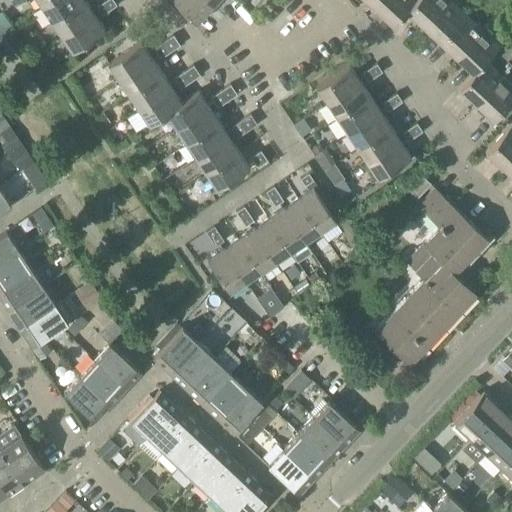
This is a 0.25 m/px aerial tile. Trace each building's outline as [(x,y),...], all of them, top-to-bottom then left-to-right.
[(48,0),(41,5),(51,20),(80,0),(48,0)] [(61,35),(95,12),(86,0),(80,0),(51,20),(61,35)] [(110,8),(103,0),(97,5),(103,13),(110,8)] [(103,0),(110,8),(117,4),(114,0),(103,0)] [(214,4),(208,0),(174,0),(197,22),(214,4)] [(365,0),(375,9),(384,0),(365,0)] [(384,0),(375,9),(393,26),(406,11),(415,0),(384,0)] [(423,26),(447,0),(415,0),(406,11),(423,26)] [(439,42),(466,13),(451,0),(447,0),(423,26),(439,42)] [(95,12),(61,35),(72,51),(105,28),(95,12)] [(456,57),(483,29),(466,13),(439,42),(456,57)] [(483,29),(456,57),(472,73),(473,73),(486,59),(486,60),(500,45),(483,29)] [(163,40),(170,50),(179,44),(172,33),(163,40)] [(118,78),(151,55),(140,40),(107,63),(118,78)] [(170,50),(163,40),(153,47),(160,57),(170,50)] [(128,93),(161,70),(151,55),(118,78),(128,93)] [(503,75),(486,60),(486,59),(473,73),(472,73),(459,87),(476,103),(503,75)] [(183,70),(190,80),(200,73),(193,63),(183,70)] [(370,67),(376,76),(383,71),(377,63),(370,67)] [(327,102),(361,80),(350,64),(317,87),(327,102)] [(376,76),(370,67),(363,72),(369,81),(376,76)] [(138,108),(171,85),(161,70),(128,93),(138,108)] [(190,80),(183,70),(173,76),(180,87),(190,80)] [(511,83),(503,75),(476,103),(493,120),(500,112),(505,117),(511,109),(511,83)] [(361,80),(327,102),(337,117),(371,95),(361,80)] [(220,89),(227,99),(237,92),(230,82),(220,89)] [(171,85),(138,108),(149,124),(165,113),(165,112),(182,100),(181,100),(171,85)] [(175,127),(208,104),(198,89),(181,100),(182,100),(165,112),(165,113),(175,127)] [(227,99),(220,89),(210,96),(217,106),(227,99)] [(390,97),(396,106),(403,101),(398,92),(390,97)] [(347,132),(381,110),(371,95),(337,117),(347,132)] [(396,106),(390,97),(383,102),(389,111),(396,106)] [(208,104),(175,127),(185,142),(219,119),(208,104)] [(357,147),(391,125),(381,110),(347,132),(357,147)] [(240,119),(247,129),(257,122),(250,112),(240,119)] [(304,118),(295,124),(302,136),(311,129),(304,118)] [(219,119),(185,142),(195,157),(229,134),(219,119)] [(247,129),(240,119),(230,125),(237,136),(247,129)] [(410,127),(416,136),(423,131),(418,122),(410,127)] [(503,168),(511,157),(511,123),(485,151),(503,168)] [(368,162),(401,139),(391,125),(357,147),(368,162)] [(416,136),(410,127),(403,132),(409,140),(416,136)] [(14,134),(2,142),(7,150),(19,142),(14,134)] [(229,134),(195,157),(205,172),(239,149),(229,134)] [(401,139),(368,162),(378,178),(412,155),(401,139)] [(319,141),(312,146),(316,152),(323,148),(319,141)] [(21,144),(11,150),(22,166),(32,160),(21,144)] [(261,148),(251,155),(258,165),(268,158),(261,148)] [(239,149),(205,172),(216,187),(250,164),(239,149)] [(511,157),(503,168),(511,176),(511,157)] [(22,166),(21,167),(33,185),(44,178),(32,160),(22,166)] [(334,163),(325,169),(329,175),(338,169),(334,163)] [(301,177),(305,185),(314,179),(309,172),(301,177)] [(419,172),(406,187),(417,198),(431,183),(419,172)] [(271,197),(279,192),(274,185),(266,190),(271,197)] [(298,197),(321,230),(337,220),(314,186),(298,197)] [(477,226),(434,186),(417,205),(439,225),(406,260),(424,277),(375,330),(392,346),(380,359),(398,376),(444,326),(439,322),(455,305),(459,310),(476,291),(454,271),(486,236),(491,241),(495,236),(480,222),(477,226)] [(0,187),(0,210),(10,204),(0,187)] [(279,192),(271,197),(276,205),(284,199),(279,192)] [(321,230),(298,197),(283,207),(306,240),(321,230)] [(241,217),(249,212),(244,204),(236,210),(241,217)] [(42,207),(32,213),(43,229),(53,223),(42,207)] [(306,240),(283,207),(268,217),(291,250),(306,240)] [(249,212),(241,217),(246,225),(254,219),(249,212)] [(291,250),(268,217),(253,227),(276,260),(291,250)] [(346,219),(337,224),(356,253),(365,247),(346,219)] [(211,237),(219,232),(214,224),(206,230),(211,237)] [(276,260),(253,227),(238,237),(261,270),(276,260)] [(0,261),(19,249),(6,230),(0,234),(0,261)] [(219,232),(211,237),(216,245),(224,239),(219,232)] [(261,270),(238,237),(223,247),(246,280),(261,270)] [(246,280),(223,247),(207,257),(230,291),(246,280)] [(0,287),(31,267),(19,249),(0,261),(0,287)] [(31,267),(0,287),(0,296),(8,308),(43,285),(31,267)] [(315,271),(309,276),(313,283),(320,278),(315,271)] [(85,273),(79,277),(82,282),(88,278),(85,273)] [(89,278),(73,289),(86,308),(102,297),(89,278)] [(305,278),(293,286),(299,293),(310,285),(305,278)] [(43,285),(8,308),(20,326),(55,303),(43,285)] [(276,295),(263,305),(269,314),(283,305),(276,295)] [(20,326),(33,345),(77,316),(64,297),(55,303),(20,326)] [(230,307),(222,316),(234,327),(242,318),(230,307)] [(113,319),(106,325),(115,334),(121,327),(113,319)] [(72,321),(66,327),(73,334),(79,328),(72,321)] [(246,323),(237,332),(249,343),(257,335),(246,323)] [(170,372),(199,341),(182,326),(153,357),(170,372)] [(367,331),(356,343),(371,357),(382,346),(367,331)] [(43,340),(31,348),(37,357),(49,348),(43,340)] [(94,358),(124,387),(140,370),(109,341),(94,358)] [(199,341),(170,372),(185,387),(214,356),(199,341)] [(214,356),(185,387),(201,402),(230,371),(240,360),(224,345),(214,356)] [(511,349),(502,360),(511,369),(511,349)] [(278,353),(273,358),(284,368),(289,363),(278,353)] [(79,373),(110,402),(124,387),(94,358),(79,373)] [(302,368),(283,388),(293,397),(312,378),(302,368)] [(218,417),(246,386),(230,371),(201,402),(218,417)] [(110,402),(79,373),(63,390),(94,419),(110,402)] [(246,386),(218,417),(234,432),(263,401),(246,386)] [(147,435),(176,404),(160,389),(131,420),(147,435)] [(471,437),(500,406),(483,390),(454,421),(471,437)] [(279,392),(269,403),(275,410),(286,398),(279,392)] [(313,415),(343,444),(359,428),(328,399),(313,415)] [(163,450),(192,419),(176,404),(147,435),(163,450)] [(511,416),(500,406),(471,437),(487,451),(511,423),(511,416)] [(261,412),(254,419),(262,427),(268,419),(261,412)] [(298,431),(329,460),(343,444),(313,415),(298,431)] [(179,465),(208,434),(192,419),(163,450),(179,465)] [(0,432),(0,442),(26,481),(45,468),(14,423),(0,432)] [(503,466),(511,455),(511,423),(487,451),(503,466)] [(248,428),(240,436),(248,442),(255,434),(248,428)] [(329,460),(298,431),(283,447),(314,476),(329,460)] [(194,480),(223,449),(208,434),(179,465),(194,480)] [(109,458),(119,447),(109,438),(99,449),(109,458)] [(0,481),(8,493),(26,481),(0,442),(0,481)] [(314,476),(283,447),(268,463),(298,492),(314,476)] [(223,449),(194,480),(210,494),(239,464),(223,449)] [(511,455),(503,466),(511,474),(511,455)] [(239,464),(210,494),(226,509),(255,478),(239,464)] [(126,466),(121,470),(129,477),(133,472),(126,466)] [(385,482),(380,487),(399,506),(406,498),(399,491),(406,483),(394,472),(385,482)] [(255,478),(226,509),(228,511),(254,511),(271,494),(255,478)] [(149,481),(141,489),(149,496),(156,488),(149,481)] [(461,481),(455,487),(462,493),(468,486),(461,481)] [(55,500),(46,510),(47,511),(67,511),(65,509),(75,499),(72,497),(65,490),(55,500)] [(432,508),(436,511),(469,511),(448,491),(432,508)] [(483,492),(478,499),(487,505),(492,498),(483,492)]
